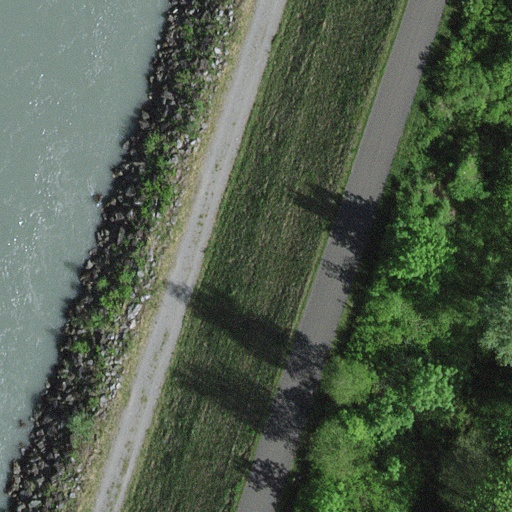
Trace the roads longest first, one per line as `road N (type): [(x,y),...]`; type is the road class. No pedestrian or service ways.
road 1 (track): [(269,511),(442,0)]
road 2 (track): [(277,0),(107,511)]
road 3 (track): [(511,235),(429,511)]
